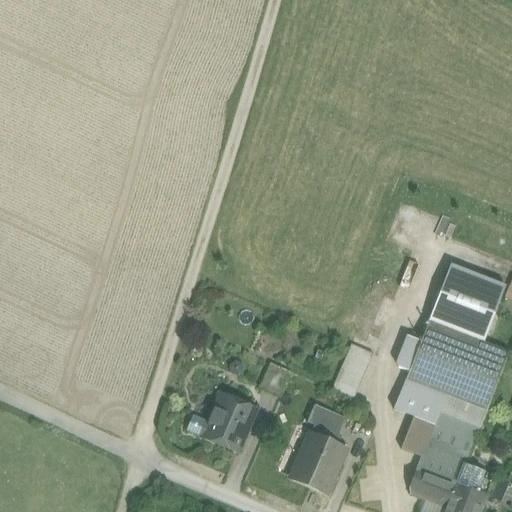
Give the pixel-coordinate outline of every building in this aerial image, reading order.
[(451,267),(429,324),(483,345),(505,288),(451,267)] [(445,397),(439,414),(480,430),(509,356),(483,345),(429,324),(421,343),(409,374),(406,382),(445,397)] [(409,374),(421,343),(407,338),(396,365),(398,369),(409,374)] [(336,391),(357,397),(371,347),(350,341),(336,391)] [(268,364),(260,391),(284,397),(291,371),(268,364)] [(401,451),(421,459),(439,414),(445,397),(406,382),(393,411),(414,419),(401,451)] [(256,411),(221,396),(202,440),(237,455),(256,411)] [(314,428),(310,435),(335,446),(345,421),(314,408),(307,425),(314,428)] [(417,470),(457,486),(480,430),(439,414),(421,459),(417,470)] [(310,435),(291,481),(326,495),(346,451),(335,446),(310,435)] [(446,510),(452,511),(480,511),(486,498),(457,486),(417,470),(410,489),(411,497),(425,502),(446,510)] [(445,511),(446,510),(425,502),(421,511),(445,511)]
